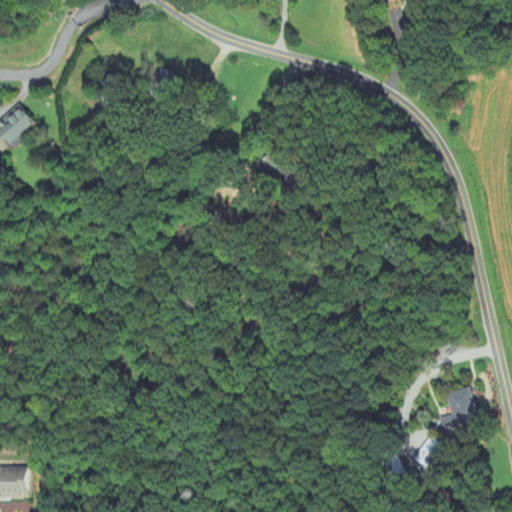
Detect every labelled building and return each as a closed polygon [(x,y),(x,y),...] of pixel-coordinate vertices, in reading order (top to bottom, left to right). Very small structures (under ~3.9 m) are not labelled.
[(113,107),(125,83),(109,75),(97,99),(113,107)] [(0,126),(0,130),(17,149),(42,126),(22,105),(0,126)] [(300,172),(274,153),(263,169),(289,188),(300,172)] [(454,418),(443,421),(445,431),(481,423),(474,391),(449,396),(454,418)] [(417,460),(429,470),(447,448),(434,438),(417,460)] [(0,469),(0,488),(0,489),(0,496),(31,499),(32,471),(0,469)]
